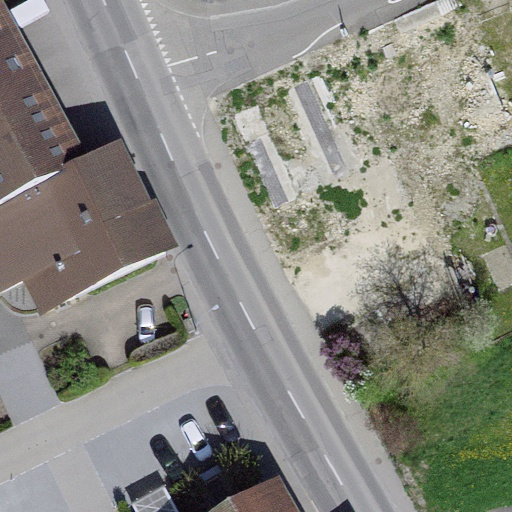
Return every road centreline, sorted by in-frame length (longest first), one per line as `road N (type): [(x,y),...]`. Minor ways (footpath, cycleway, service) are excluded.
road 1 (secondary): [(129,84),(361,511)]
road 2 (residential): [(346,0),(129,84)]
